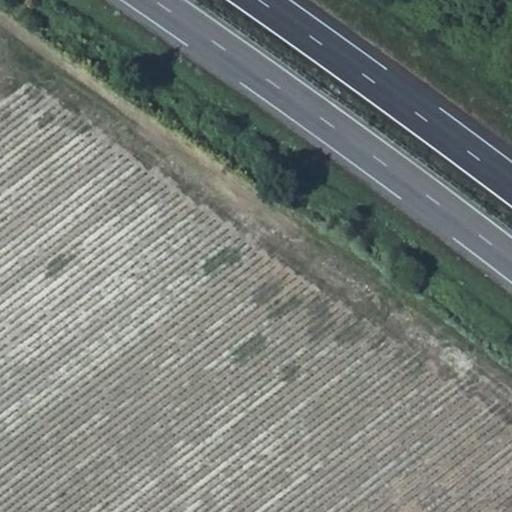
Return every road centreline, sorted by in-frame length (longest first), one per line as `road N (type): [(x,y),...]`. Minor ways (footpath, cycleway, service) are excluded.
road 1 (trunk): [(153,0),(511,260)]
road 2 (trunk): [(511,185),(258,0)]
